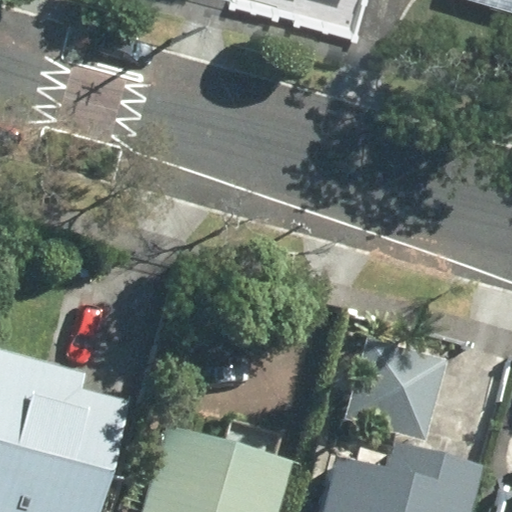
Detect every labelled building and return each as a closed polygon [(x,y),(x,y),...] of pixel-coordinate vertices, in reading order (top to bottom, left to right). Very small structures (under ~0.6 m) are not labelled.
[(151,350),(116,341),(101,395),(134,405),(151,350)] [(347,421),(425,443),(444,369),(367,348),(347,421)] [(78,379),(0,357),(0,511),(87,511),(118,405),(74,393),(78,379)] [(168,441),(135,432),(114,508),(128,511),(279,511),(292,467),(170,433),(168,441)] [(375,474),(326,460),(311,511),(461,511),(474,467),(384,442),(375,474)]
